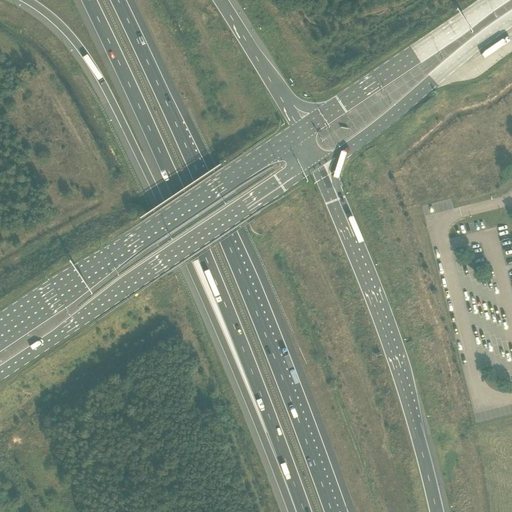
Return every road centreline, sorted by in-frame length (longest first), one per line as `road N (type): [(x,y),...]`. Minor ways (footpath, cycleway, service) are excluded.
road 1 (motorway): [(23,0),(62,29),(93,68),(292,511)]
road 2 (motorway): [(88,0),(208,269),(302,511)]
road 3 (motorway): [(330,511),(253,301),(117,0)]
road 4 (primary): [(0,374),(316,163)]
road 5 (motorway): [(436,511),(396,364),(316,163)]
road 6 (primary): [(300,132),(0,330)]
road 7 (tertiary): [(316,163),(363,138),(511,19)]
road 8 (tertiary): [(497,0),(300,132)]
road 9 (motorway): [(300,132),(221,0)]
